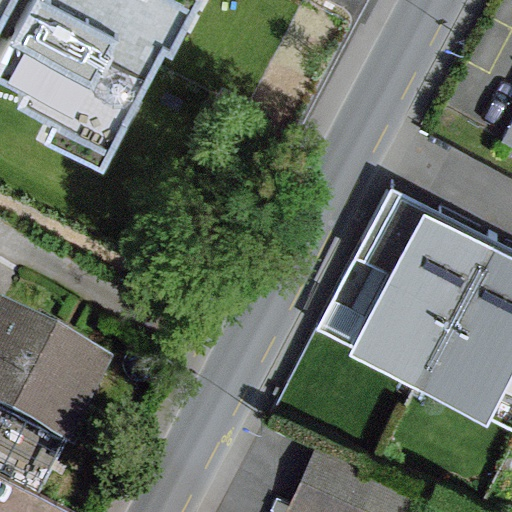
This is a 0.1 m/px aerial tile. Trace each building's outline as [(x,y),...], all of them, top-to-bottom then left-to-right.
[(0,0),(0,16),(8,0),(0,0)] [(184,0),(25,0),(0,48),(0,60),(26,73),(19,86),(113,136),(184,0)] [(511,127),(503,143),(511,147),(511,127)] [(391,188),(317,330),(420,383),(494,241),(391,188)] [(511,250),(494,241),(420,383),(511,431),(511,250)] [(0,408),(69,446),(109,368),(7,315),(0,327),(0,408)] [(357,511),(375,474),(321,450),(295,503),(314,511),(357,511)] [(403,511),(412,491),(375,474),(357,511),(403,511)]
